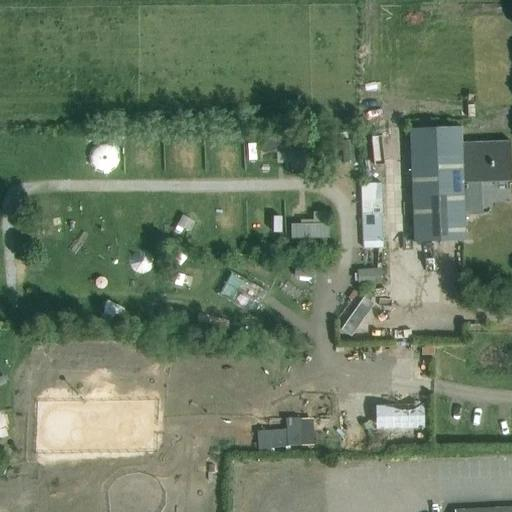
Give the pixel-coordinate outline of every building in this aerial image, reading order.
[(460,128),(410,130),(411,159),(414,240),(414,244),(437,243),(460,242),(465,242),(463,215),(483,214),(482,183),(511,182),(509,141),(461,143),(460,128)] [(371,160),(371,149),(340,151),(340,161),(371,160)] [(362,185),(363,242),(382,242),(381,212),(372,213),(371,185),(362,185)] [(292,237),(330,237),(330,222),(292,222),(292,237)] [(385,271),(363,272),(364,286),(371,286),(386,286),(385,271)]
